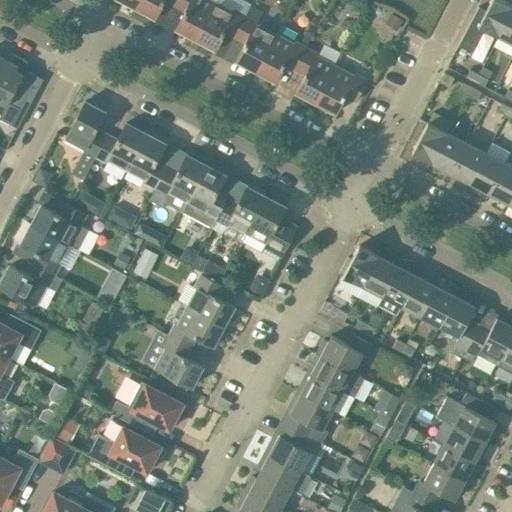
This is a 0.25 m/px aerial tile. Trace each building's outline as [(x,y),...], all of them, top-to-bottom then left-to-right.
[(138,0),(135,6),(155,17),(163,0),(164,0),(174,5),(176,0),(138,0)] [(176,0),(174,5),(184,11),(176,28),(195,38),(215,0),(176,0)] [(224,31),(234,37),(246,15),(252,3),(245,0),(215,0),(195,38),(215,48),(224,31)] [(483,28),(498,35),(511,8),(511,4),(504,0),(491,0),(486,10),(478,6),(458,44),(471,51),(483,28)] [(511,8),(498,35),(511,42),(511,8)] [(389,14),(383,24),(396,31),(401,21),(389,14)] [(236,59),(255,70),(275,33),(256,23),(257,21),(246,15),(234,37),(245,42),(236,59)] [(304,35),(310,38),(316,28),(309,25),(304,35)] [(275,33),(255,70),(275,80),(284,63),(295,69),(306,47),(295,41),(293,43),(275,33)] [(296,91),(316,101),(335,65),(316,55),(318,53),(306,47),(295,69),(305,74),(296,91)] [(18,65),(5,58),(0,68),(0,112),(1,113),(0,115),(0,116),(11,123),(15,115),(22,119),(36,91),(18,81),(22,73),(16,69),(18,65)] [(335,65),(316,101),(336,112),(345,95),(355,100),(367,78),(355,72),(354,75),(335,65)] [(466,76),(475,81),(479,73),(470,69),(466,76)] [(444,72),(439,81),(449,86),(454,77),(444,72)] [(488,78),(479,73),(475,81),(484,86),(488,78)] [(459,90),(468,94),(472,87),(463,82),(459,90)] [(498,83),(494,91),(500,94),(504,86),(498,83)] [(472,87),(468,94),(477,99),(481,91),(472,87)] [(511,100),(511,90),(507,88),(503,96),(511,100)] [(95,155),(107,133),(96,128),(105,111),(85,100),(66,137),(85,147),(84,149),(95,155)] [(496,109),(505,114),(510,106),(500,102),(496,109)] [(412,151),(432,162),(447,132),(428,121),(412,151)] [(108,159),(127,169),(146,132),(126,122),(117,139),(107,133),(95,155),(107,161),(108,159)] [(165,143),(146,132),(127,169),(145,178),(144,181),(155,187),(167,165),(157,160),(165,143)] [(467,142),(447,132),(432,162),(451,172),(467,142)] [(470,182),(486,152),(467,142),(451,172),(470,182)] [(505,162),(486,152),(470,182),(489,192),(505,162)] [(167,165),(155,187),(167,193),(168,190),(187,200),(206,164),(186,154),(177,171),(167,165)] [(508,202),(511,195),(511,165),(505,162),(489,192),(508,202)] [(211,227),(215,219),(227,197),(217,191),(226,174),(206,164),(187,200),(181,211),(211,227)] [(46,187),(49,180),(47,171),(39,167),(33,180),(46,187)] [(237,202),(227,197),(215,219),(211,227),(215,229),(219,221),(227,225),(228,222),(247,232),(266,196),(246,185),(237,202)] [(75,202),(99,214),(105,203),(81,190),(75,202)] [(266,242),(261,251),(279,260),(298,224),(287,218),(289,213),(283,210),(286,206),(266,196),(247,232),(266,242)] [(41,204),(31,224),(67,243),(76,247),(86,229),(80,225),(86,214),(64,202),(58,213),(41,204)] [(107,217),(118,223),(124,210),(113,204),(107,217)] [(151,227),(140,221),(134,232),(145,238),(151,227)] [(67,243),(31,224),(21,243),(38,252),(32,263),(54,274),(60,263),(57,261),(67,243)] [(343,274),(363,285),(379,255),(359,244),(351,258),(347,256),(339,271),(343,274)] [(152,272),(156,249),(144,246),(140,269),(152,272)] [(192,262),(198,251),(192,248),(184,250),(181,256),(192,262)] [(113,264),(123,269),(129,257),(119,252),(113,264)] [(197,255),(192,265),(220,280),(226,268),(208,259),(207,260),(197,255)] [(382,295),(398,265),(379,255),(363,285),(382,295)] [(62,278),(54,274),(32,263),(27,273),(10,264),(0,282),(0,284),(35,303),(45,284),(56,290),(62,278)] [(397,313),(401,305),(417,275),(398,265),(382,295),(378,303),(397,313)] [(197,287),(187,306),(223,325),(234,305),(217,296),(223,286),(201,274),(194,286),(197,287)] [(420,315),(436,285),(417,275),(401,305),(420,315)] [(257,295),(262,286),(257,283),(250,285),(248,290),(257,295)] [(420,315),(439,325),(455,295),(436,285),(420,315)] [(453,351),(462,356),(477,327),(467,321),(475,306),(455,295),(439,325),(459,336),(456,343),(457,343),(453,351)] [(101,311),(103,307),(92,301),(89,305),(101,311)] [(175,323),(169,334),(191,346),(196,335),(213,344),(223,325),(187,306),(178,324),(175,323)] [(335,316),(344,321),(348,313),(339,308),(335,316)] [(0,352),(9,357),(17,341),(31,348),(41,328),(15,314),(9,325),(0,320),(0,352)] [(497,364),(501,357),(511,335),(511,324),(496,317),(488,333),(477,327),(462,356),(471,361),(475,353),(497,364)] [(363,331),(367,323),(358,318),(354,326),(363,331)] [(376,328),(367,323),(363,331),(372,336),(376,328)] [(185,356),(191,346),(169,334),(163,346),(165,347),(155,367),(192,385),(202,365),(185,356)] [(324,338),(317,352),(352,371),(362,352),(366,354),(372,343),(363,338),(358,349),(331,335),(328,341),(324,338)] [(511,363),(511,335),(501,357),(511,363)] [(401,351),(405,343),(396,339),(392,346),(401,351)] [(414,348),(405,343),(401,351),(410,356),(414,348)] [(74,355),(86,361),(90,352),(78,346),(74,355)] [(0,396),(5,399),(15,379),(1,372),(9,357),(0,352),(0,396)] [(314,368),(311,374),(342,390),(354,396),(364,377),(352,371),(317,352),(309,366),(314,368)] [(403,361),(400,367),(402,374),(408,377),(414,367),(403,361)] [(304,377),(296,390),(332,409),(342,390),(311,374),(308,379),(304,377)] [(76,391),(88,397),(94,386),(82,379),(76,391)] [(117,399),(110,411),(153,434),(159,423),(169,428),(176,416),(181,419),(187,408),(182,405),(183,402),(142,381),(130,406),(117,399)] [(374,407),(378,409),(390,415),(399,397),(383,389),(374,407)] [(322,428),(332,409),(296,390),(289,404),(293,407),(285,423),(320,441),(326,430),(322,428)] [(501,403),(505,396),(496,391),(492,399),(501,403)] [(436,415),(454,424),(489,443),(496,429),(492,427),(495,421),(488,417),(494,407),(466,392),(460,403),(446,395),(436,415)] [(511,403),(511,399),(505,396),(501,403),(510,408),(511,403)] [(405,399),(395,418),(406,423),(416,404),(405,399)] [(50,423),(56,412),(50,409),(42,411),(39,417),(50,423)] [(380,432),(390,415),(378,409),(369,426),(380,432)] [(385,437),(395,442),(406,423),(395,418),(385,437)] [(76,428),(62,420),(54,435),(69,442),(76,428)] [(272,437),(265,451),(300,470),(310,450),(314,452),(320,441),(285,423),(276,439),(272,437)] [(482,457),(489,443),(454,424),(443,443),(475,460),(478,454),(482,457)] [(161,445),(144,436),(123,425),(115,441),(99,432),(88,454),(131,476),(136,465),(147,471),(153,459),(159,462),(164,450),(159,448),(161,445)] [(358,441),(370,447),(376,436),(364,430),(358,441)] [(52,437),(40,460),(62,471),(74,449),(52,437)] [(475,460),(443,443),(433,462),(469,481),(476,467),(472,465),(475,460)] [(369,450),(357,444),(351,455),(363,461),(369,450)] [(12,462),(0,455),(0,502),(1,503),(14,479),(25,485),(39,458),(19,447),(12,462)] [(300,470),(265,451),(257,465),(262,467),(259,472),(290,489),(300,494),(310,475),(300,470)] [(469,481),(433,462),(423,481),(420,479),(414,491),(436,502),(441,492),(454,498),(457,493),(462,495),(469,481)] [(252,475),(245,489),(280,508),(290,489),(259,472),(256,477),(252,475)] [(54,489),(53,490),(42,511),(112,511),(114,508),(88,494),(87,496),(71,488),(54,489)] [(277,511),(280,508),(245,489),(237,503),(241,505),(238,511),(239,511),(277,511)] [(430,511),(436,502),(414,491),(408,502),(412,503),(407,511),(430,511)] [(338,511),(345,500),(335,495),(329,507),(337,511),(338,511)] [(365,511),(369,507),(353,498),(345,511),(365,511)]
